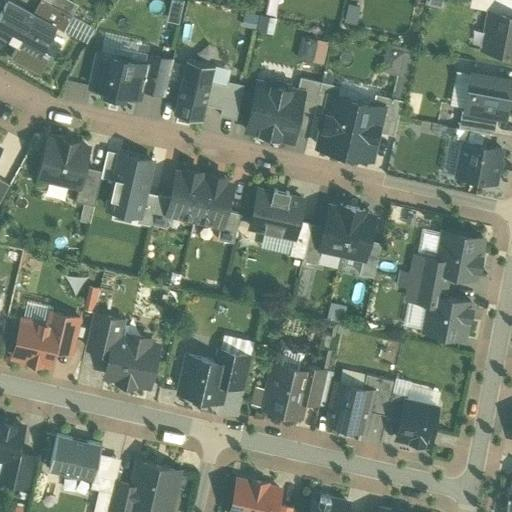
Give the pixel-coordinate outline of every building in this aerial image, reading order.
[(8,0),(7,0),(0,13),(0,34),(40,56),(56,27),(57,26),(33,13),(8,0)] [(44,0),(40,0),(33,13),(57,26),(56,27),(64,31),(72,15),(50,3),(44,0)] [(511,15),(490,11),(483,50),(511,55),(511,15)] [(99,53),(91,85),(107,89),(106,93),(122,97),(123,93),(138,96),(140,89),(145,63),(144,63),(130,59),(131,56),(115,52),(114,57),(99,53)] [(145,63),(140,89),(165,94),(173,59),(146,53),(144,63),(145,63)] [(186,58),(173,113),(202,120),(206,104),(221,108),(227,85),(211,81),(215,65),(186,58)] [(462,105),(501,112),(507,80),(468,73),(462,105)] [(301,76),(297,91),(303,92),(299,109),(314,113),(318,93),(321,81),(301,76)] [(221,108),(220,115),(236,119),(244,84),(228,80),(227,85),(221,108)] [(257,81),(246,130),(292,141),(299,109),(303,92),(297,91),(289,89),(290,85),(269,80),(268,84),(257,81)] [(330,94),(337,96),(339,85),(321,81),(318,93),(330,96),(330,94)] [(330,96),(318,93),(314,113),(325,115),(330,96)] [(325,115),(318,147),(370,159),(377,132),(383,106),(373,104),(337,96),(330,94),(330,96),(325,115)] [(383,106),(377,132),(394,136),(402,100),(375,94),(373,104),(383,106)] [(464,141),(489,146),(491,134),(456,127),(454,139),(464,141)] [(49,138),(40,177),(77,185),(79,186),(83,166),(88,147),(76,144),(76,142),(61,138),(60,140),(49,138)] [(464,141),(457,174),(495,181),(502,148),(489,146),(464,141)] [(102,171),(83,166),(79,186),(77,185),(74,201),(94,205),(102,171)] [(169,212),(194,218),(205,176),(199,175),(200,171),(187,168),(185,174),(177,172),(170,197),(167,212),(169,212)] [(205,176),(194,218),(220,224),(222,225),(226,210),(232,185),(223,183),(224,177),(210,174),(210,177),(205,176)] [(258,189),(249,226),(293,237),(294,237),(298,220),(303,199),(288,196),(289,192),(273,188),(272,192),(258,189)] [(167,212),(170,197),(156,194),(150,223),(166,227),(169,212),(167,212)] [(321,248),(342,253),(352,207),(340,204),(339,208),(329,205),(324,226),(319,247),(321,248)] [(364,210),(352,207),(342,253),(365,258),(374,216),(363,214),(364,210)] [(240,214),(226,210),(222,225),(220,224),(217,239),(233,243),(240,214)] [(312,223),(298,220),(294,237),(293,237),(293,241),(307,245),(312,223)] [(312,223),(307,245),(319,247),(324,226),(312,223)] [(437,258),(435,269),(447,272),(475,277),(477,269),(478,269),(481,256),(479,255),(482,237),(473,235),(473,233),(453,229),(453,231),(443,229),(437,258)] [(307,245),(293,241),(289,255),(304,258),(307,245)] [(319,247),(307,245),(304,258),(303,261),(317,264),(321,248),(319,247)] [(435,269),(437,258),(416,254),(412,272),(410,287),(408,298),(429,302),(431,293),(443,296),(447,272),(435,269)] [(376,265),(362,262),(359,275),(373,278),(376,265)] [(410,287),(412,272),(402,270),(399,285),(410,287)] [(443,296),(431,293),(429,302),(424,329),(464,337),(467,319),(469,319),(471,307),(469,307),(470,301),(443,296)] [(123,316),(94,310),(85,352),(106,357),(101,381),(147,390),(157,344),(119,336),(123,316)] [(47,324),(21,318),(10,360),(51,370),(55,353),(71,357),(81,319),(50,311),(47,324)] [(215,361),(183,355),(175,396),(218,405),(222,385),(241,389),(248,356),(218,350),(215,361)] [(272,355),(260,412),(297,420),(300,405),(320,409),(329,367),(272,355)] [(331,382),(321,428),(366,437),(376,392),(331,382)] [(403,397),(391,441),(429,451),(441,407),(403,397)] [(23,428),(0,423),(0,462),(2,463),(0,474),(0,484),(27,491),(34,458),(18,454),(23,428)] [(100,450),(56,440),(48,474),(92,485),(98,459),(100,450)] [(121,465),(98,459),(92,485),(91,488),(114,493),(116,484),(121,465)] [(168,511),(177,474),(137,464),(132,488),(116,484),(114,493),(109,511),(135,511),(137,511),(168,511)] [(279,490),(235,480),(227,511),(274,511),(276,506),(279,490)] [(344,511),(346,505),(312,497),(308,511),(344,511)]
